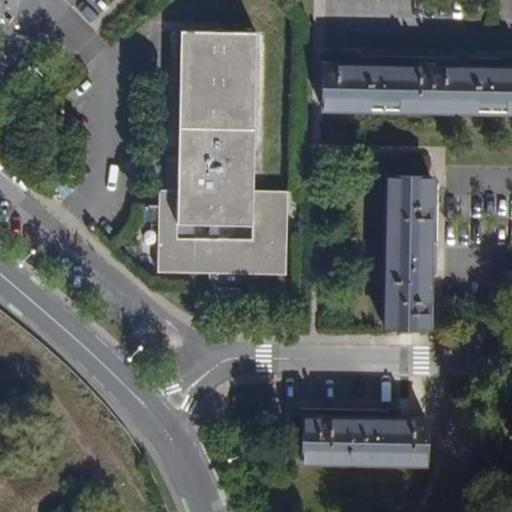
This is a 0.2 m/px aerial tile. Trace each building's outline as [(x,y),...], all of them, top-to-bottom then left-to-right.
[(287,190),(252,189),(256,30),(181,29),(177,190),(176,205),(158,204),(157,270),(285,273),(287,190)] [(323,61),(323,103),(511,106),(511,63),(503,64),(503,57),(470,56),(469,63),(392,62),(392,55),(361,54),(360,61),(323,61)] [(429,177),(388,177),(385,325),(425,325),(427,277),(434,276),(434,243),(427,243),(429,177)] [(158,189),(158,204),(176,205),(177,190),(158,189)] [(424,419),(388,418),(388,414),(388,411),(355,410),(355,417),(305,416),(304,459),(423,462),(424,419)]
